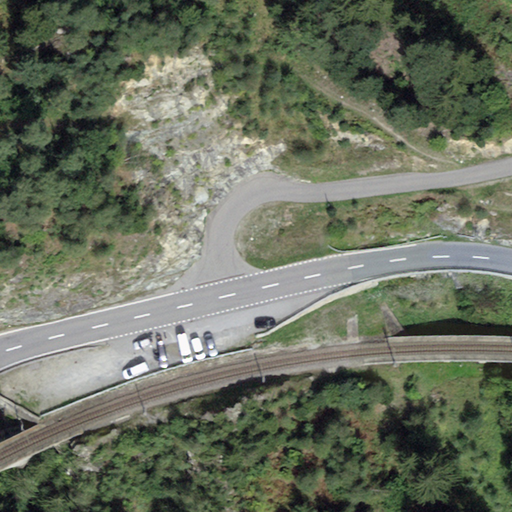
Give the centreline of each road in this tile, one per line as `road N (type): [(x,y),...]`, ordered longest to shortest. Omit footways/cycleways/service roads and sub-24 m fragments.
road 1 (track): [(0,133),(71,129),(116,147),(186,136),(221,100),(273,80),(328,95),(476,209),(511,224)]
road 2 (primary): [(0,352),(363,264),(444,256),(511,263)]
road 3 (track): [(511,167),(348,190),(260,191),(223,224),(228,294)]
